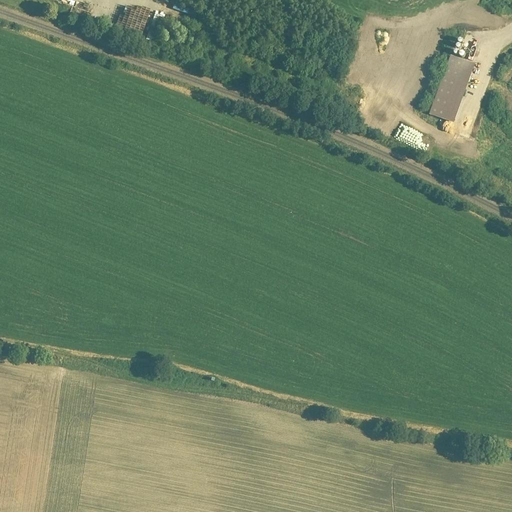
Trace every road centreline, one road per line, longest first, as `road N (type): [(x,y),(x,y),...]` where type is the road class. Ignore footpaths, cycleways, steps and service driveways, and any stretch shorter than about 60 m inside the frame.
road 1 (track): [(511,442),(169,387),(72,355),(0,343)]
road 2 (unknown): [(0,26),(338,150)]
